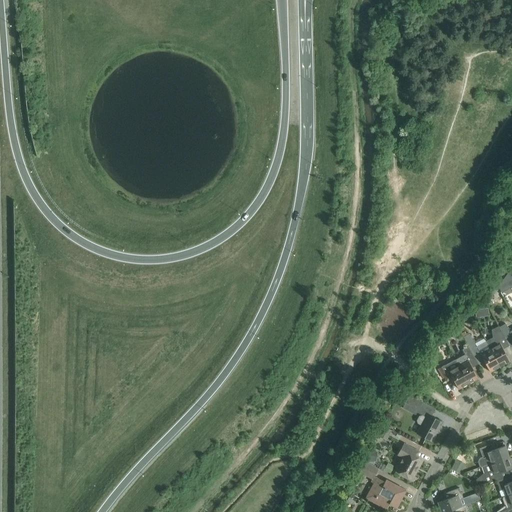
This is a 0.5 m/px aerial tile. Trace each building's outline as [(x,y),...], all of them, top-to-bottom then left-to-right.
[(501,291),(511,285),(511,276),(509,271),(498,286),(501,291)] [(505,338),(511,335),(511,336),(511,331),(510,333),(505,324),(499,327),(503,334),(503,335),(505,338)] [(499,326),(492,330),(493,337),(486,341),(491,349),(500,366),(510,361),(504,351),(510,348),(505,338),(503,335),(503,334),(499,327),(499,326)] [(490,372),(500,366),(491,349),(486,341),(477,346),(470,333),(464,337),(469,347),(469,346),(473,355),(479,352),(490,372)] [(469,346),(469,347),(463,350),(465,355),(456,360),(469,383),(478,378),(467,358),(473,355),(469,346)] [(447,381),(446,380),(452,377),(458,389),(469,383),(456,360),(446,365),(439,368),(446,381),(447,381)] [(419,409),(423,401),(410,395),(406,403),(419,409)] [(417,420),(417,423),(421,425),(417,433),(432,442),(443,422),(427,414),(425,417),(422,415),(419,416),(417,420)] [(375,433),(384,439),(386,440),(392,431),(381,424),(375,433)] [(404,444),(398,455),(402,457),(395,470),(412,479),(422,460),(417,457),(420,452),(404,444)] [(505,446),(493,450),(490,444),(479,448),(483,458),(487,457),(489,464),(509,456),(505,446)] [(489,464),(492,470),(488,471),(492,482),(497,480),(503,478),(501,472),(511,467),(511,464),(509,456),(489,464)] [(406,490),(397,485),(387,479),(385,482),(374,476),(378,469),(365,461),(359,472),(372,479),(370,482),(374,483),(366,498),(387,509),(390,504),(397,508),(406,490)] [(508,476),(503,478),(497,480),(501,490),(504,489),(507,496),(511,493),(511,481),(510,482),(508,476)] [(460,488),(448,492),(450,498),(438,502),(441,511),(446,511),(454,509),(462,506),(459,499),(463,498),(460,488)] [(503,497),(506,505),(496,511),(511,511),(511,493),(507,496),(503,497)]
